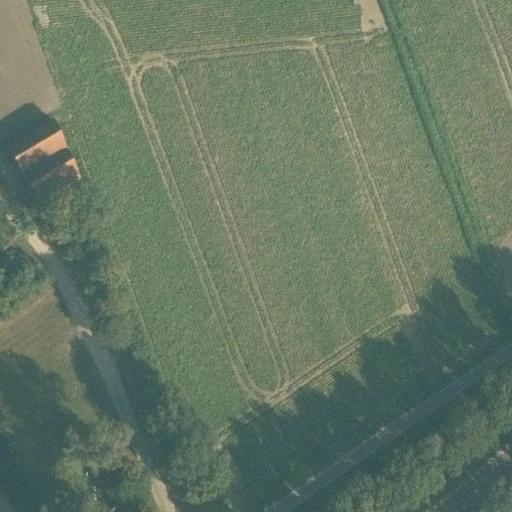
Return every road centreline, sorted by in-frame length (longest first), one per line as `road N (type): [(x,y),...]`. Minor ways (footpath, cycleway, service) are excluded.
road 1 (track): [(0,206),(65,299),(166,511)]
road 2 (unclassified): [(275,511),(511,351)]
